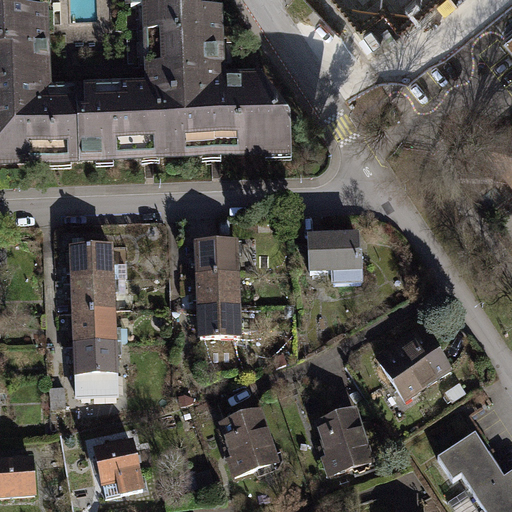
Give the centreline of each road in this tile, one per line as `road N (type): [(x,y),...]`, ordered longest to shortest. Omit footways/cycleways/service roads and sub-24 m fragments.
road 1 (residential): [(0,214),(319,204),(383,184)]
road 2 (residential): [(383,184),(511,388)]
road 3 (residential): [(262,0),(383,184)]
